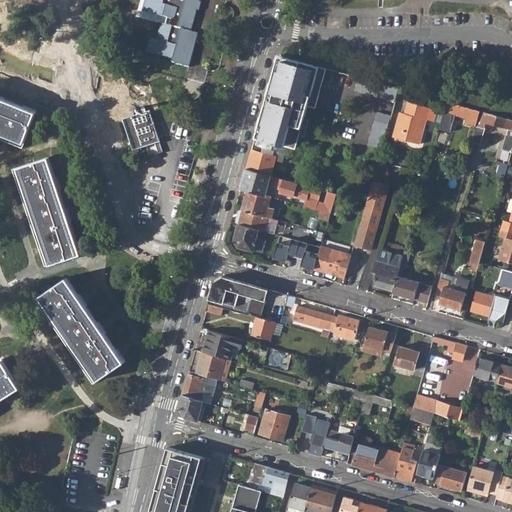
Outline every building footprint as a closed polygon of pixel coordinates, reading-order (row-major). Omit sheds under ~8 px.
[(146,0),(144,11),(167,18),(166,25),(161,23),(157,40),(151,38),(147,51),(173,59),(173,62),(189,68),(198,34),(191,32),(197,10),(199,11),(202,2),(199,2),(199,0),(146,0)] [(255,137),(295,148),(307,105),(315,107),(326,68),(279,55),(255,137)] [(358,78),(356,92),(397,98),(399,85),(358,78)] [(0,132),(24,143),(36,112),(0,97),(0,132)] [(480,111),(446,101),(444,111),(467,117),(465,123),(475,126),(477,120),(480,111)] [(399,113),(393,137),(420,144),(426,121),(427,118),(433,120),(436,110),(408,102),(404,114),(399,113)] [(503,148),(511,150),(511,119),(480,111),(477,120),(475,126),(471,141),(480,143),(486,123),(508,129),(503,148)] [(123,121),(133,151),(160,143),(150,112),(123,121)] [(370,146),(381,149),(386,134),(374,131),(370,146)] [(276,143),(265,140),(255,137),(253,144),(284,153),(285,149),(278,147),(279,144),(276,143)] [(246,168),(270,175),(275,160),(282,162),(284,153),(253,144),(246,168)] [(18,168),(50,265),(78,255),(80,254),(49,157),(18,168)] [(499,175),(505,176),(510,159),(505,157),(503,167),(501,167),(499,175)] [(308,196),(318,199),(320,189),(270,175),(246,168),(241,187),(247,190),(265,194),(268,185),(280,189),(279,191),(307,198),(308,196)] [(355,244),(370,248),(389,184),(373,180),(355,244)] [(269,217),(272,218),(274,208),(268,206),(271,196),(265,194),(247,190),(242,209),(269,217)] [(322,210),(331,213),(332,209),(336,194),(329,191),(322,210)] [(336,194),(332,209),(339,211),(343,196),(336,194)] [(511,201),(507,219),(501,217),(498,227),(511,230),(511,201)] [(231,222),(238,223),(242,209),(235,207),(231,222)] [(269,217),(242,209),(238,223),(259,229),(265,231),(267,222),(277,225),(278,220),(272,218),(269,217)] [(318,218),(328,221),(331,213),(322,210),(320,210),(318,218)] [(482,224),(491,226),(493,218),(484,215),(482,224)] [(256,241),(259,229),(238,223),(233,239),(237,247),(262,253),(262,243),(256,241)] [(511,230),(498,227),(496,234),(502,236),(495,258),(511,263),(511,230)] [(290,246),(277,242),(274,256),(287,259),(289,251),(304,255),(301,264),(314,268),(318,254),(306,250),(308,243),(292,239),(290,246)] [(470,268),(478,270),(486,242),(478,240),(470,268)] [(314,268),(324,270),(325,268),(335,271),(334,273),(346,276),(352,253),(321,245),(318,254),(314,268)] [(373,283),(394,289),(401,265),(393,263),(396,253),(378,249),(372,271),(376,272),(373,283)] [(394,292),(428,302),(433,285),(400,276),(403,268),(404,268),(409,251),(405,250),(404,256),(401,265),(394,289),(394,292)] [(393,263),(401,265),(404,256),(396,253),(393,263)] [(499,284),(511,287),(511,270),(504,268),(499,284)] [(214,281),(210,297),(217,299),(216,305),(258,317),(260,317),(269,288),(224,275),(214,281)] [(39,297),(97,381),(125,362),(67,278),(39,297)] [(439,304),(461,310),(469,281),(457,278),(454,288),(448,287),(450,281),(439,278),(435,293),(441,295),(439,304)] [(496,320),(504,322),(510,298),(494,293),(493,295),(477,291),(472,310),(497,317),(496,320)] [(322,335),(328,336),(330,330),(334,314),(298,305),(294,319),(324,328),(322,335)] [(334,333),(353,338),(359,319),(339,314),(338,316),(334,314),(330,330),(334,331),(334,333)] [(253,334),(270,339),(275,321),(260,317),(258,317),(253,334)] [(384,358),(387,360),(395,333),(369,326),(364,344),(386,350),(384,358)] [(226,358),(231,359),(236,337),(208,329),(202,351),(226,358)] [(429,351),(462,361),(466,345),(434,336),(429,351)] [(395,363),(414,368),(419,350),(400,345),(395,363)] [(270,346),(265,363),(283,368),(288,351),(270,346)] [(218,379),(220,379),(226,358),(202,351),(197,373),(207,376),(218,379)] [(473,374),(498,381),(503,363),(478,356),(473,374)] [(0,362),(0,401),(9,395),(21,388),(3,360),(0,362)] [(511,366),(503,363),(498,381),(511,385),(511,366)] [(287,373),(294,375),(296,368),(289,366),(287,373)] [(266,385),(279,389),(283,376),(281,376),(281,377),(270,373),(266,385)] [(207,376),(206,379),(189,374),(183,395),(201,400),(203,391),(214,395),(218,379),(207,376)] [(327,389),(339,392),(341,384),(329,381),(327,389)] [(253,408),(261,411),(267,392),(259,389),(253,408)] [(362,412),(369,414),(373,401),(392,407),(394,400),(368,392),(362,412)] [(186,417),(198,420),(203,400),(201,400),(183,395),(180,406),(186,417)] [(417,395),(414,406),(435,412),(461,419),(464,408),(417,395)] [(216,408),(228,412),(229,408),(214,403),(213,407),(216,408)] [(411,418),(432,424),(435,412),(414,406),(411,418)] [(261,432),(284,439),(290,415),(267,409),(261,432)] [(245,428),(255,432),(260,416),(249,413),(245,428)] [(310,441),(313,442),(311,452),(322,455),(324,445),(328,433),(331,424),(316,419),(317,416),(307,413),(302,433),(312,436),(310,441)] [(491,427),(509,432),(511,426),(511,423),(511,419),(503,416),(500,423),(493,421),(491,427)] [(469,430),(481,433),(483,427),(471,424),(469,430)] [(340,426),(338,431),(356,437),(357,431),(340,426)] [(328,433),(324,445),(351,453),(356,437),(338,431),(331,429),(330,433),(328,433)] [(353,464),(374,471),(380,448),(381,447),(371,444),(372,438),(362,435),(353,464)] [(395,476),(412,481),(418,462),(404,458),(410,444),(404,442),(401,453),(395,476)] [(418,473),(434,478),(438,464),(443,448),(426,443),(418,473)] [(186,511),(203,456),(169,446),(150,511),(186,511)] [(395,476),(401,453),(381,447),(380,448),(374,471),(395,476)] [(278,495),(284,497),(286,491),(285,491),(290,473),(256,463),(251,481),(280,490),(278,495)] [(466,473),(438,464),(434,478),(433,482),(461,490),(466,473)] [(474,465),(467,490),(483,494),(484,490),(489,492),(497,494),(501,482),(503,475),(504,472),(495,469),(495,471),(474,465)] [(496,498),(511,502),(511,477),(503,475),(501,482),(497,494),(496,498)] [(290,504),(306,510),(312,487),(296,483),(290,504)] [(304,511),(331,511),(337,492),(313,484),(312,487),(306,510),(304,511)] [(256,511),(263,491),(241,485),(233,511),(256,511)] [(350,511),(353,501),(354,499),(345,497),(340,511),(350,511)] [(358,511),(361,504),(353,501),(350,511),(358,511)] [(387,511),(388,509),(362,501),(361,504),(358,511),(387,511)]
